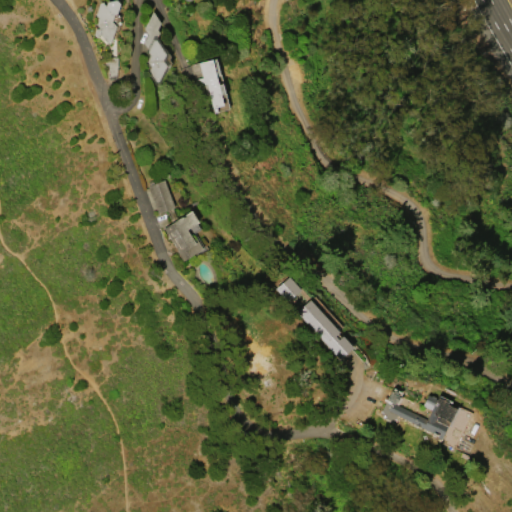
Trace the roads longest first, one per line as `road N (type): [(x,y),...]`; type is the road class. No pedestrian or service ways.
road 1 (residential): [(53,0),(76,29),(159,251),(204,310),(246,422),(372,446),(420,471),(454,511)]
road 2 (residential): [(108,113),(134,97),(135,0),(162,17),(275,244),(389,339),(443,353),(511,387)]
road 3 (residential): [(279,0),(283,73),(316,142),(421,212),(425,257),(467,283),(511,288)]
